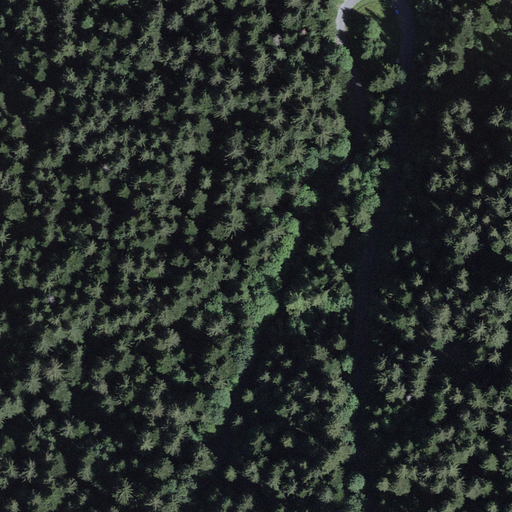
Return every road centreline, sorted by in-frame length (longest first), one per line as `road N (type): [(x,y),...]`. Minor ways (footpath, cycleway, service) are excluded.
road 1 (unclassified): [(352,0),(339,21),(360,109),(355,145),(300,239),(210,476),(185,511)]
road 2 (unclassified): [(368,511),(358,399),(368,260),(399,153),(408,83),(410,23),(400,0)]
